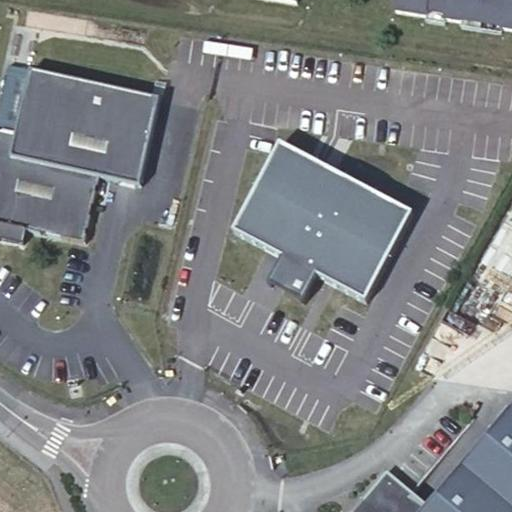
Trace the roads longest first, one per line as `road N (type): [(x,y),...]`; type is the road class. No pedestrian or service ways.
road 1 (residential): [(229,511),(234,473),(217,439),(183,421),(138,429)]
road 2 (residential): [(12,412),(14,423),(110,503)]
road 3 (residential): [(138,429),(81,432),(12,412)]
